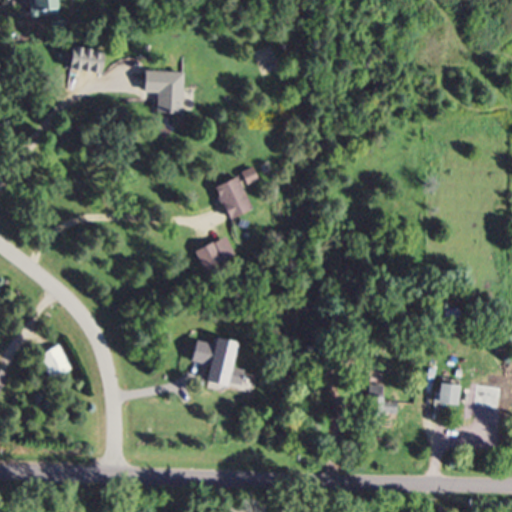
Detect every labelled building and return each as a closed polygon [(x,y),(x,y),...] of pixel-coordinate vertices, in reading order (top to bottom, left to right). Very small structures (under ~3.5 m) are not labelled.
[(26,0),(29,20),(55,17),(53,0),(26,0)] [(153,97),(153,117),(180,117),(181,77),(139,76),(138,97),(153,97)] [(245,190),(257,185),(251,172),(239,177),(245,190)] [(224,224),(250,213),(236,181),(210,192),(224,224)] [(196,257),(206,273),(223,263),(213,246),(196,257)] [(242,375),(231,372),(235,357),(192,347),(188,366),(204,370),(200,386),(238,395),(242,375)] [(39,359),(51,386),(74,375),(62,348),(39,359)] [(0,394),(8,379),(0,374),(0,394)] [(435,408),(456,410),(458,384),(438,382),(435,408)] [(367,419),(395,419),(395,404),(384,404),(384,384),(367,384),(367,419)]
